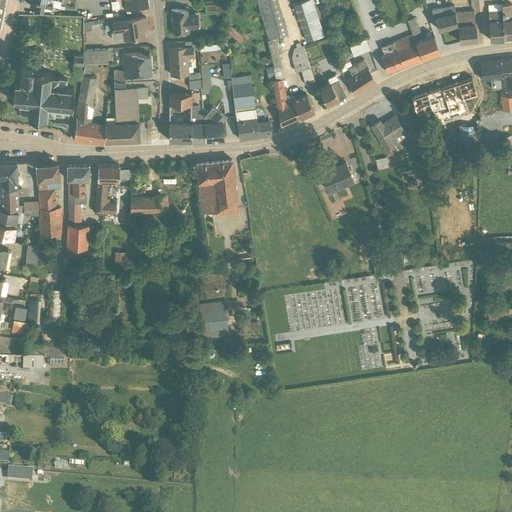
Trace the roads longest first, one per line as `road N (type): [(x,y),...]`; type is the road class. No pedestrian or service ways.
road 1 (residential): [(511,42),(401,70),(307,125),(264,138),(161,145)]
road 2 (residential): [(157,0),(161,145)]
road 3 (residential): [(161,145),(29,142)]
